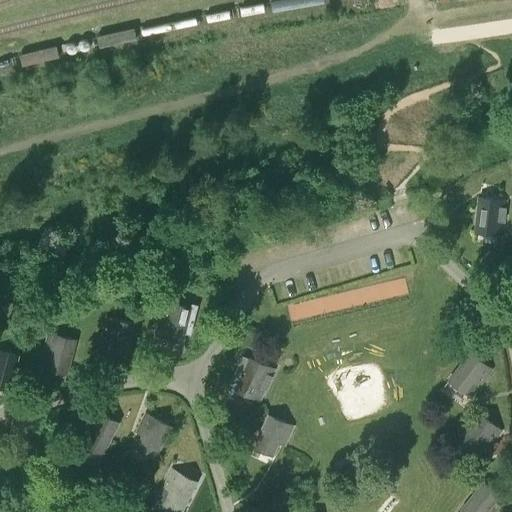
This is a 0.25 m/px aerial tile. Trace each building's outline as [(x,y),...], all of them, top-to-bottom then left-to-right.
[(507,201),(479,197),(475,231),(496,234),(498,220),(504,220),(507,201)] [(362,303),(411,292),(408,277),(358,288),(362,303)] [(191,308),(164,301),(159,320),(166,322),(162,336),(183,341),(191,308)] [(104,352),(125,357),(133,324),(106,317),(101,336),(108,338),(104,352)] [(47,368),(67,373),(76,340),(48,333),(43,352),(50,354),(47,368)] [(0,386),(9,389),(18,356),(0,350),(0,386)] [(492,370),(469,353),(448,380),(465,393),(474,381),(479,386),(492,370)] [(235,389),(254,398),(260,385),(266,388),(275,370),(249,358),(235,389)] [(84,443),(103,453),(119,422),(93,410),(84,428),(91,431),(84,443)] [(136,447),(155,457),(171,426),(146,414),(137,432),(143,435),(136,447)] [(501,431),(479,414),(458,441),(475,454),(484,443),(489,447),(501,431)] [(294,426),(268,415),(254,446),(273,455),(279,442),(285,445),(294,426)] [(162,503),(180,511),(181,511),(197,482),(171,469),(163,487),(169,490),(162,503)] [(495,511),(505,500),(483,482),(462,509),(465,511),(486,511),(487,511),(488,511),(495,511)]
